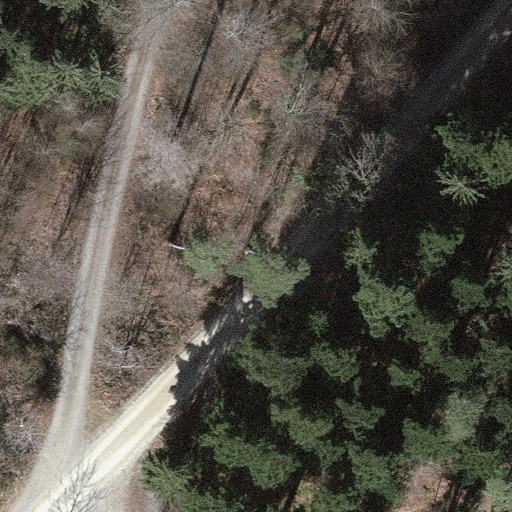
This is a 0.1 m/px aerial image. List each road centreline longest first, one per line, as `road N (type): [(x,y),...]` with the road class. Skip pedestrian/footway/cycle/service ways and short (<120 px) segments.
road 1 (track): [(511,28),(432,126),(66,508)]
road 2 (track): [(66,508),(78,371),(124,130),(165,0)]
